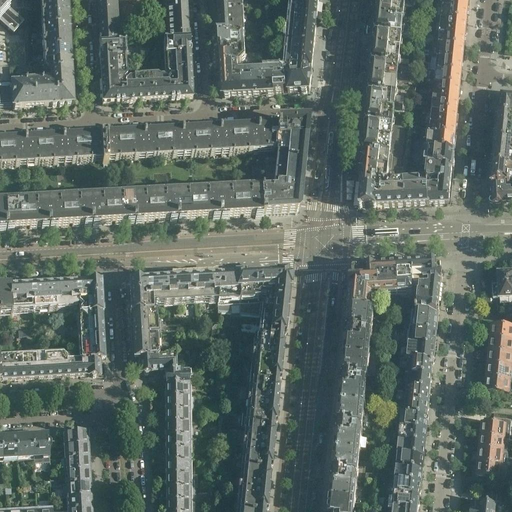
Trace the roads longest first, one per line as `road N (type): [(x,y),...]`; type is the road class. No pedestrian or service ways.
road 1 (residential): [(438,511),(466,234)]
road 2 (secondary): [(309,511),(335,256)]
road 3 (secondary): [(311,258),(287,511)]
road 4 (secondary): [(311,236),(112,249)]
road 5 (secondary): [(113,265),(311,258)]
road 6 (residential): [(466,234),(482,75)]
road 7 (residential): [(337,114),(205,116)]
road 8 (tertiary): [(337,114),(319,144),(311,236)]
road 9 (residential): [(121,392),(113,265)]
road 10 (residential): [(88,122),(83,0)]
road 11 (residential): [(137,511),(133,415),(121,392)]
road 12 (residential): [(121,392),(0,398)]
road 13 (tertiary): [(335,235),(337,114)]
